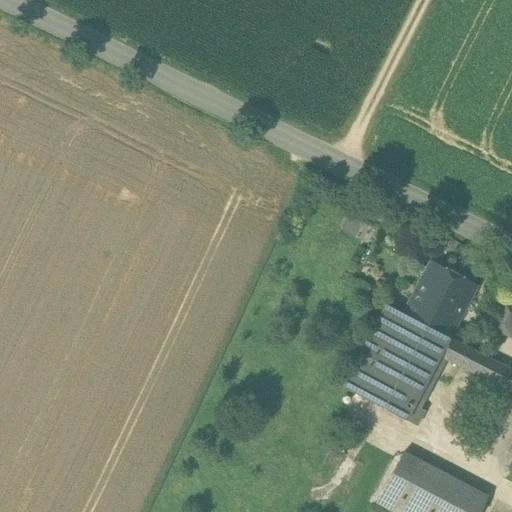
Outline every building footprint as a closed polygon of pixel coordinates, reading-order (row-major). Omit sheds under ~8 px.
[(430,260),(402,313),(449,338),(477,285),(430,260)] [(511,303),(502,298),(488,325),(511,337),(511,334),(511,303)] [(385,305),(342,387),(405,421),(405,420),(416,426),(424,411),(413,405),(436,363),(449,338),(402,313),(385,305)] [(511,370),(449,338),(436,363),(441,366),(444,359),(511,393),(511,370)] [(479,511),(486,499),(401,454),(376,502),(395,511),(479,511)]
